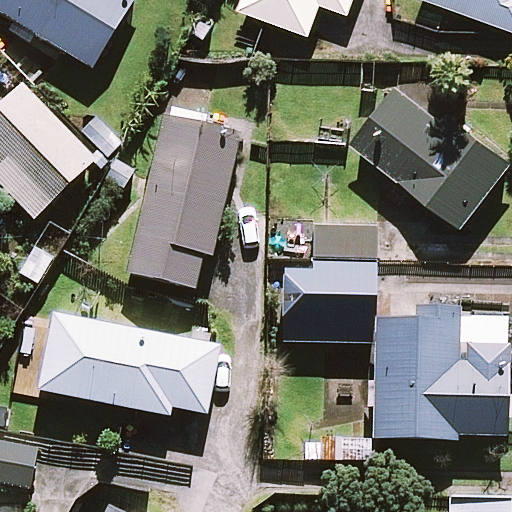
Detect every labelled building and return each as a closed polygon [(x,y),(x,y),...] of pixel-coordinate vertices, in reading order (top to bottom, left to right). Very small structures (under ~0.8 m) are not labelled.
[(133,0),(0,0),(0,17),(92,71),(133,0)] [(243,0),(240,9),(309,34),(321,2),(348,12),(352,0),(243,0)] [(511,0),(426,0),(511,28),(511,0)] [(0,186),(29,221),(92,168),(24,86),(0,105),(0,186)] [(444,122),(397,88),(354,146),(462,225),(510,160),(448,115),(444,122)] [(238,140),(161,122),(125,276),(201,294),(238,140)] [(372,313),(375,231),(313,229),(311,275),(283,274),(280,344),(373,347),(370,441),(503,446),(505,383),(511,383),(511,341),(507,341),(508,318),(372,313)] [(215,350),(51,319),(37,393),(201,424),(215,350)] [(368,442),(303,441),(303,462),(368,463),(368,442)] [(35,451),(0,444),(0,485),(28,491),(35,451)] [(509,511),(510,506),(449,503),(448,511),(509,511)]
